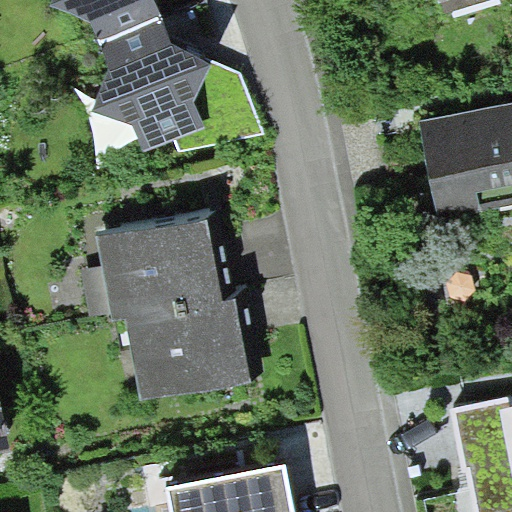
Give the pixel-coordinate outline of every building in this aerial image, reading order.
[(58,0),(76,6),(91,34),(145,12),(140,0),(58,0)] [(145,12),(91,34),(96,49),(76,92),(118,110),(130,143),(190,121),(174,87),(186,46),(149,28),(145,12)] [(511,97),(405,120),(427,224),(511,205),(511,97)] [(217,202),(85,233),(123,394),(256,363),(217,202)] [(511,511),(511,390),(444,404),(465,511),(511,511)] [(287,511),(279,463),(157,486),(162,511),(287,511)]
